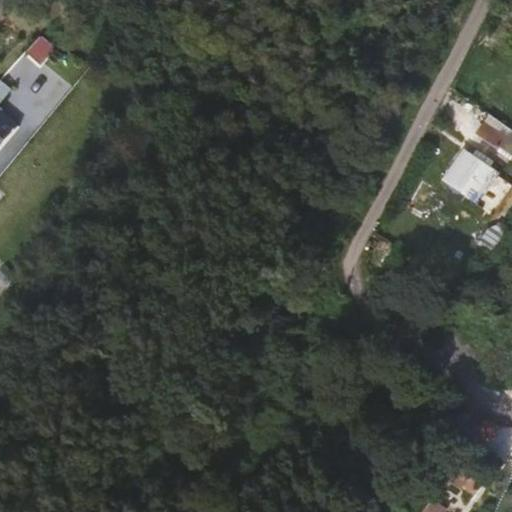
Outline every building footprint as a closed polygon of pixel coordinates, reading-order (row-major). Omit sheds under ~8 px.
[(1,80),(0,81),(0,145),(17,126),(0,111),(0,100),(10,89),(1,80)] [(511,132),(511,129),(490,114),(478,132),(501,148),(511,132)] [(511,132),(501,148),(511,155),(511,132)] [(475,155),(467,149),(446,179),(493,212),(511,184),(511,180),(492,167),(484,161),(475,155)] [(496,162),(479,150),(475,155),(484,161),(492,167),(496,162)] [(505,231),(493,222),(477,244),(490,252),(505,231)] [(480,467),(469,460),(455,481),(465,488),(480,467)] [(448,511),(449,511),(437,503),(431,511),(448,511)]
